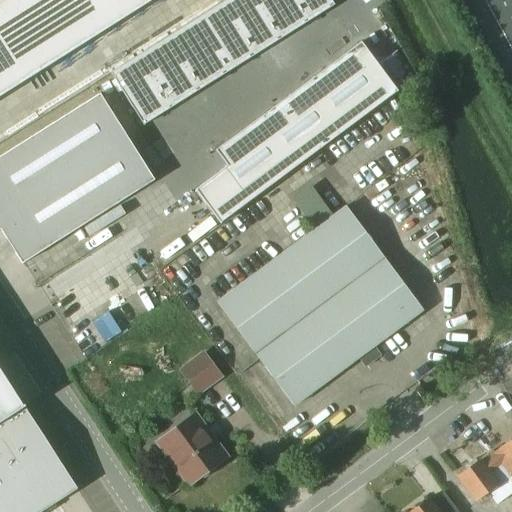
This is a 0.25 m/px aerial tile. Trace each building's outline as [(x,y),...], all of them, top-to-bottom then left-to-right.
[(1,0),(0,1),(0,97),(153,0),(1,0)] [(253,0),(227,0),(219,5),(252,58),(279,41),(253,0)] [(291,0),(253,0),(279,41),(306,24),(291,0)] [(329,0),(291,0),(306,24),(334,6),(329,0)] [(219,5),(192,22),(225,75),(252,58),(219,5)] [(192,22),(165,39),(198,92),(225,75),(192,22)] [(165,39),(138,57),(171,109),(198,92),(165,39)] [(196,191),(221,225),(222,224),(398,93),(398,94),(399,93),(362,43),(361,44),(218,151),(217,151),(216,151),(228,167),(196,191)] [(138,57),(110,74),(114,81),(111,83),(118,94),(121,92),(143,126),(171,109),(138,57)] [(100,94),(0,157),(0,231),(2,231),(23,264),(154,180),(100,94)] [(311,187),(292,201),(313,229),(332,216),(311,187)] [(294,407),(423,311),(347,208),(217,304),(294,407)] [(204,351),(178,371),(198,397),(224,377),(204,351)] [(141,364),(122,363),(121,381),(140,383),(141,364)] [(0,511),(41,511),(76,490),(0,372),(0,511)] [(189,485),(226,458),(195,416),(158,444),(189,485)] [(511,511),(511,441),(495,454),(511,473),(511,511)] [(458,477),(476,501),(487,493),(498,485),(489,474),(501,464),(492,451),(458,477)] [(439,511),(430,499),(411,511),(439,511)]
